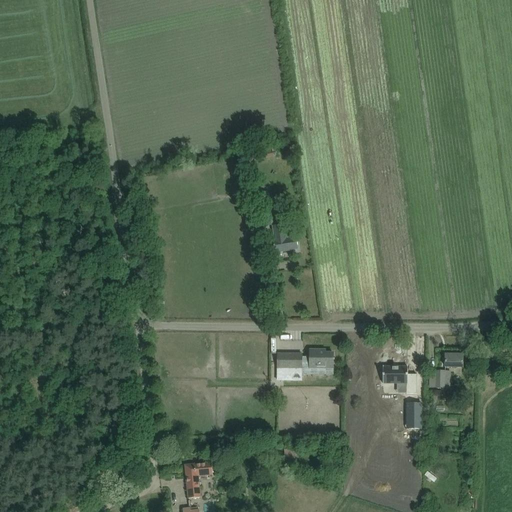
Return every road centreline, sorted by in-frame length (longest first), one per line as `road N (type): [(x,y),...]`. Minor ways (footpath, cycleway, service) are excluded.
road 1 (unclassified): [(138,330),(511,326)]
road 2 (unclassified): [(138,330),(88,0)]
road 3 (unclassified): [(64,511),(154,484),(138,330)]
